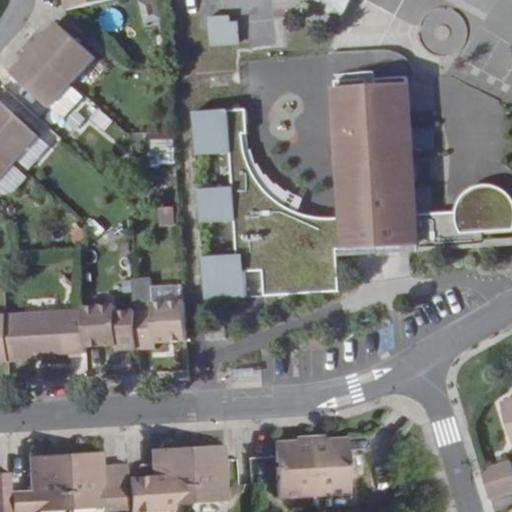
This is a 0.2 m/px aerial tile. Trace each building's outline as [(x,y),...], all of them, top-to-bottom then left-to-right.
[(66,0),(69,10),(110,0),(66,0)] [(152,0),(146,0),(139,2),(145,23),(158,19),(152,0)] [(313,0),(354,22),(366,0),(313,0)] [(236,17),(206,18),(207,47),(237,45),(236,17)] [(31,46),(75,86),(99,58),(61,21),(45,37),(41,35),(31,46)] [(53,109),(55,108),(75,86),(31,46),(22,56),(26,60),(14,74),(53,109)] [(204,258),(206,301),(247,298),(246,273),(264,272),(265,297),(341,293),(338,251),(419,245),(413,79),(340,83),(343,141),(372,140),(373,167),(345,168),(347,205),(347,221),(348,225),(339,226),(338,222),(327,222),(319,221),(319,224),(310,225),(309,219),(302,216),(296,214),(283,206),(274,199),(267,191),(260,182),(254,171),(251,163),(246,164),(244,154),(249,154),(247,144),(247,136),(246,126),(251,126),(250,111),(197,113),(199,156),(234,155),(235,189),(201,190),(202,224),(237,223),(238,257),(204,258)] [(68,119),(88,98),(75,86),(55,108),(68,119)] [(0,148),(10,157),(12,155),(32,132),(33,131),(0,98),(0,148)] [(32,132),(12,155),(21,163),(42,141),(32,132)] [(146,141),(146,169),(173,169),(172,140),(146,141)] [(372,140),(343,141),(345,168),(373,167),(372,140)] [(0,167),(10,157),(0,148),(0,167)] [(170,219),(181,219),(180,203),(169,203),(170,219)] [(188,341),(185,302),(155,303),(154,293),(154,278),(133,279),(135,311),(137,348),(157,347),(157,342),(188,341)] [(155,303),(185,302),(185,291),(154,293),(155,303)] [(119,349),(137,348),(135,311),(117,312),(117,307),(116,306),(84,308),(84,312),(87,347),(118,345),(119,349)] [(7,316),(9,361),(44,359),(43,354),(87,352),(87,347),(84,312),(7,316)] [(0,361),(9,361),(7,316),(0,316),(0,361)] [(226,329),(208,330),(208,341),(227,340),(226,329)] [(511,403),(502,406),(511,437),(511,403)] [(350,494),(347,438),(311,440),(314,496),(350,494)] [(314,496),(311,440),(274,442),(275,457),(278,498),(314,496)] [(225,460),(224,445),(188,447),(191,503),(228,501),(225,460)] [(191,503),(188,447),(152,449),(152,464),(153,476),(128,478),(129,488),(130,507),(130,511),(156,511),(156,505),(191,503)] [(103,467),(102,452),(65,454),(68,510),(105,508),(106,508),(130,507),(129,488),(104,488),(103,469),(103,467)] [(35,511),(68,510),(65,454),(30,456),(31,471),(32,491),(12,492),(12,511),(35,511)] [(511,462),(482,471),(491,500),(511,494),(511,462)] [(129,488),(128,478),(128,467),(103,469),(104,488),(129,488)] [(10,472),(0,472),(0,511),(12,511),(12,492),(10,472)]
